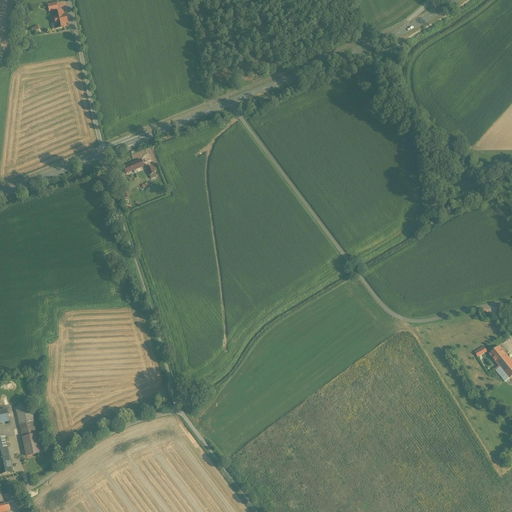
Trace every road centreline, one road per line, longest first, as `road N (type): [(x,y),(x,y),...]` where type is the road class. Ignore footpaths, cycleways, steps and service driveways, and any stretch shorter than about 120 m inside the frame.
road 1 (unclassified): [(102,153),(177,405),(256,511)]
road 2 (unclassified): [(231,101),(391,313),(422,321),(511,300)]
road 3 (tertiary): [(454,0),(398,33),(231,101)]
road 4 (unclassified): [(68,0),(102,153)]
road 5 (tertiary): [(231,101),(102,153)]
